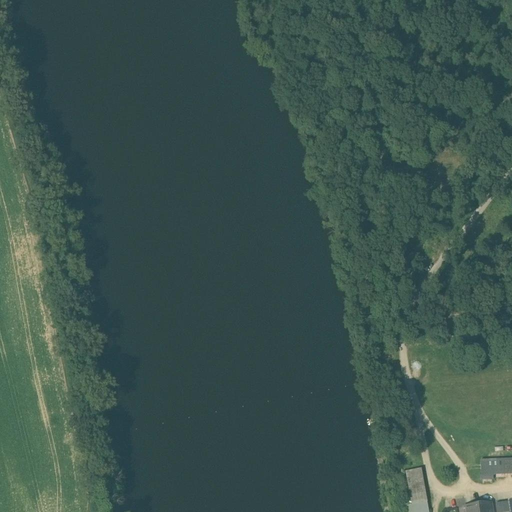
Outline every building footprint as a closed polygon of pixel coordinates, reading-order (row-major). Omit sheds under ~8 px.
[(511,460),(503,461),(504,476),(511,475),(511,460)] [(503,461),(480,462),(481,477),(504,476),(503,461)] [(420,471),(405,474),(409,496),(424,494),(420,471)] [(415,506),(424,504),(422,495),(413,496),(415,506)] [(509,511),(508,503),(496,505),(496,511),(509,511)]
